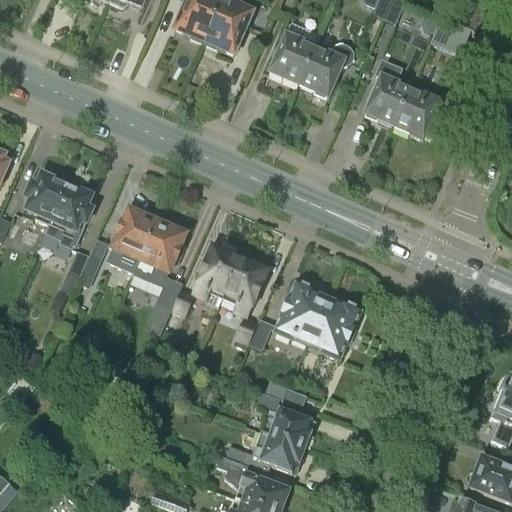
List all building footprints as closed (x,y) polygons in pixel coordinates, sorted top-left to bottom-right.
[(109,0),(107,6),(118,11),(121,11),(124,11),(125,10),(126,6),(140,12),(144,0),(109,0)] [(188,0),(174,33),(204,46),(222,4),(213,0),(188,0)] [(378,0),(371,19),(384,24),(394,1),(391,0),(378,0)] [(405,6),(394,1),(384,24),(395,29),(405,6)] [(473,1),(461,30),(475,36),(487,7),(473,1)] [(251,16),(222,4),(204,46),(232,58),(251,16)] [(459,60),(471,34),(441,21),(429,47),(459,60)] [(299,90),(315,51),(285,38),(268,76),(299,90)] [(315,51),(299,90),(327,102),(340,71),(343,72),(345,72),(346,71),(347,71),(350,69),(351,67),(352,67),(353,65),(353,64),(353,62),(353,60),(353,59),(353,58),(352,56),(351,55),(350,53),(348,52),(347,51),(345,50),(344,50),(341,49),(339,49),(337,50),(334,52),(333,53),(332,54),(331,55),(330,58),(315,51)] [(363,119),(393,132),(410,93),(396,87),(402,73),(381,64),(374,80),(379,82),(363,119)] [(439,106),(410,93),(393,132),(422,144),(439,106)] [(449,99),(446,108),(459,114),(463,105),(449,99)] [(29,203),(21,222),(33,226),(34,223),(48,230),(68,186),(54,180),(51,180),(50,182),(41,178),(36,189),(30,186),(24,201),(29,203)] [(78,190),(68,186),(48,230),(44,239),(60,245),(59,249),(71,254),(73,251),(75,252),(85,228),(91,214),(87,211),(91,200),(81,195),(81,192),(78,190)] [(136,273),(156,227),(140,220),(138,216),(132,213),(126,216),(121,225),(120,225),(114,240),(115,240),(104,265),(116,271),(119,265),(136,273)] [(10,226),(0,221),(0,247),(1,247),(10,226)] [(172,234),(156,227),(136,273),(151,279),(148,285),(164,292),(145,335),(160,342),(164,333),(182,291),(166,284),(169,277),(174,266),(175,267),(182,252),(181,251),(185,242),(182,235),(176,233),(172,234)] [(212,252),(208,263),(206,262),(198,281),(188,277),(182,291),(164,333),(173,337),(179,321),(183,323),(192,301),(205,306),(209,296),(222,302),(240,261),(227,256),(225,255),(223,257),(212,252)] [(79,281),(88,260),(76,255),(67,276),(79,281)] [(90,257),(88,260),(79,281),(74,294),(89,301),(96,285),(93,284),(102,262),(90,257)] [(222,302),(236,308),(233,315),(247,320),(253,306),(254,306),(263,287),(261,286),(266,276),(255,271),(255,269),(253,267),(240,261),(222,302)] [(306,349),(325,304),(310,298),(311,295),(308,294),(307,291),(301,288),(298,289),(296,288),(289,304),(288,303),(280,320),(281,321),(279,325),(275,336),(306,349)] [(341,311),(325,304),(306,349),(337,363),(343,348),(344,348),(352,332),(351,331),(358,316),(355,315),(353,311),(348,309),(344,310),(342,309),(341,311)] [(243,323),(232,349),(244,355),(246,351),(256,328),(243,323)] [(257,327),(248,349),(260,354),(270,333),(257,327)] [(43,361),(31,356),(24,370),(36,376),(43,361)] [(0,365),(0,387),(1,388),(11,375),(0,365)] [(120,388),(127,373),(118,369),(111,384),(120,388)] [(511,380),(509,379),(507,382),(505,382),(499,395),(501,397),(489,423),(511,433),(511,380)] [(174,400),(177,388),(161,384),(158,396),(174,400)] [(279,403),(283,404),(287,394),(269,387),(265,398),(265,399),(279,404),(279,403)] [(287,394),(283,404),(300,411),(304,401),(287,394)] [(265,399),(265,398),(259,396),(254,410),(267,415),(264,424),(265,425),(260,437),(304,453),(305,449),(308,448),(310,443),(309,440),(314,427),(276,413),(279,404),(265,399)] [(269,470),(294,480),(299,466),(302,465),(304,460),(303,457),(304,453),(260,437),(256,449),(255,449),(251,460),(229,451),(225,462),(267,478),(269,470)] [(102,456),(112,463),(117,456),(106,449),(102,456)] [(264,486),(267,478),(225,462),(220,460),(216,472),(226,476),(224,483),(237,494),(234,503),(257,511),(283,511),(284,511),(282,508),(287,495),(264,486)] [(511,474),(481,462),(475,478),(473,477),(470,477),(469,478),(467,480),(466,483),(466,486),(468,489),(470,490),(469,493),(511,509),(511,474)] [(0,499),(9,489),(0,480),(0,499)] [(154,494),(149,507),(161,511),(186,511),(188,508),(154,494)] [(257,511),(234,503),(230,511),(257,511)]
